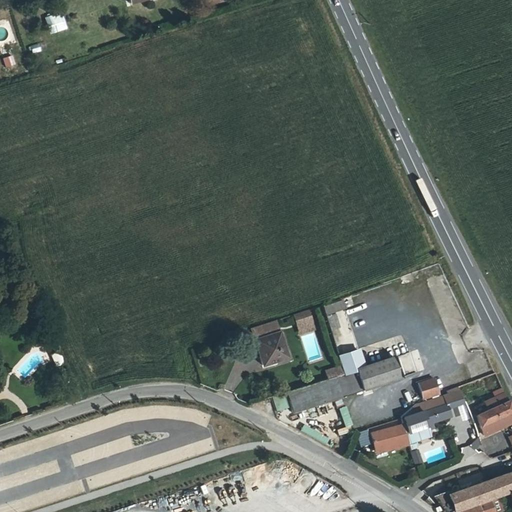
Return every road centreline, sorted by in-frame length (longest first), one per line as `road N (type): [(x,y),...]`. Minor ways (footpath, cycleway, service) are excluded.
road 1 (residential): [(0,434),(142,386),(191,392),(411,511)]
road 2 (primary): [(511,361),(340,0)]
